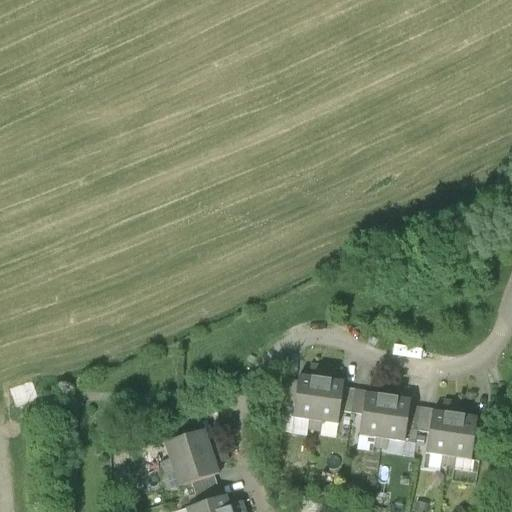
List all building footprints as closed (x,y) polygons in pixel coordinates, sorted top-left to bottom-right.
[(317,435),(324,381),(302,378),(294,432),(317,435)] [(324,381),(317,435),(339,438),(347,384),(324,381)] [(384,452),(392,398),(369,395),(362,449),(384,452)] [(392,398),(384,452),(407,455),(415,401),(392,398)] [(451,471),(459,416),(436,413),(429,467),(451,471)] [(459,416),(451,471),(474,474),(482,420),(459,416)] [(165,447),(171,468),(215,455),(209,434),(165,447)] [(221,476),(215,455),(171,468),(178,489),(221,476)] [(190,510),(190,511),(237,511),(233,497),(190,510)]
